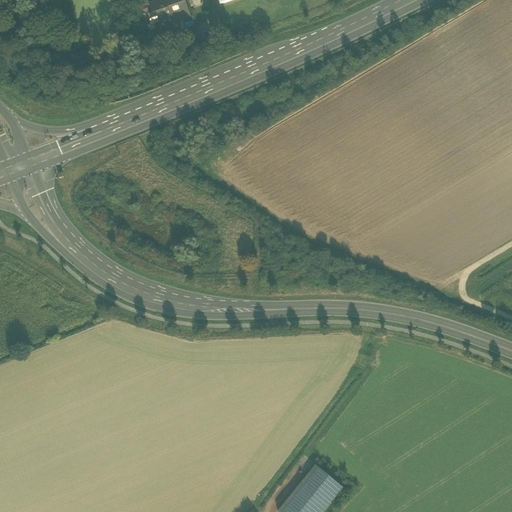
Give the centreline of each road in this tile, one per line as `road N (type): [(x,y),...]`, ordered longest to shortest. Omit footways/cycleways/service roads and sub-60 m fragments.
road 1 (secondary): [(285,310),(167,297),(106,270),(66,233),(29,164)]
road 2 (primary): [(120,128),(408,0)]
road 3 (secondary): [(25,212),(74,263),(147,305),(220,316),(285,310)]
road 4 (secondary): [(285,310),(387,313),(511,351)]
road 5 (track): [(511,243),(457,276),(455,288),(511,317)]
